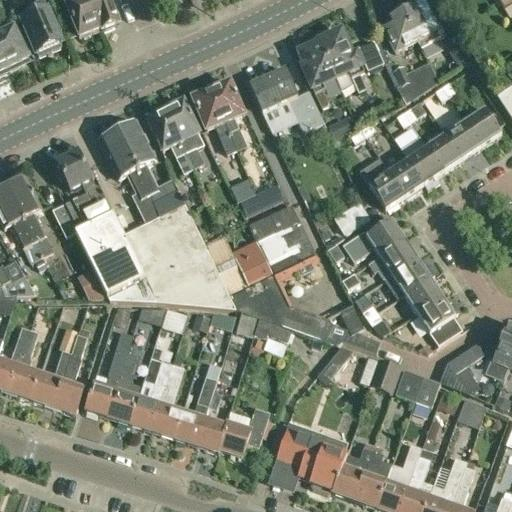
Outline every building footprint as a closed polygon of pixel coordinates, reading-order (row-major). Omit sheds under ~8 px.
[(6,0),(7,2),(13,14),(25,8),(20,0),(6,0)] [(64,5),(78,38),(79,41),(82,40),(84,41),(90,39),(91,36),(101,32),(95,17),(92,15),(85,0),(71,0),(72,2),(64,5)] [(85,0),(92,15),(95,17),(101,32),(102,35),(114,30),(118,28),(117,24),(117,23),(107,0),(85,0)] [(511,0),(496,0),(504,12),(511,7),(511,0)] [(15,18),(13,14),(7,2),(0,4),(0,11),(5,22),(15,18)] [(62,47),(57,36),(43,3),(28,10),(31,14),(19,19),(36,58),(38,57),(39,60),(60,51),(59,48),(62,47)] [(403,15),(418,46),(421,52),(445,40),(435,19),(432,21),(424,5),(416,8),(414,7),(404,13),(403,15)] [(395,57),(418,46),(403,15),(398,17),(394,17),(391,21),(387,23),(390,28),(382,31),(395,57)] [(29,62),(24,52),(14,31),(0,37),(0,54),(9,74),(19,70),(18,67),(29,62)] [(318,45),(319,47),(335,81),(349,75),(358,96),(366,93),(359,77),(364,75),(356,57),(352,59),(346,45),(348,44),(344,34),(341,35),(318,45)] [(384,67),(374,45),(358,52),(367,74),(384,67)] [(335,81),(319,47),(299,56),(304,69),(302,70),(321,112),(329,109),(322,93),(325,92),(322,86),(335,81)] [(460,48),(449,55),(461,72),(472,64),(460,48)] [(0,78),(9,74),(0,54),(0,78)] [(402,71),(397,74),(393,76),(400,89),(396,91),(406,108),(439,86),(437,82),(429,66),(406,77),(402,71)] [(323,127),(313,104),(308,95),(297,101),(290,84),(285,74),(250,90),(255,101),(262,117),(289,104),(304,136),(323,127)] [(211,95),(237,155),(247,151),(235,124),(244,119),(234,98),(230,87),(228,88),(227,85),(216,89),(217,92),(211,95)] [(449,87),(442,92),(448,102),(455,97),(449,87)] [(511,90),(495,101),(511,126),(511,90)] [(442,106),(448,102),(442,92),(435,96),(442,106)] [(237,155),(211,95),(204,97),(203,95),(192,99),(194,102),(192,102),(197,114),(206,136),(216,132),(228,159),(237,155)] [(205,148),(189,116),(183,105),(181,106),(178,105),(173,108),(172,111),(170,112),(170,113),(166,115),(166,114),(165,115),(195,173),(204,168),(196,153),(205,148)] [(403,117),(410,127),(425,116),(419,106),(403,117)] [(367,112),(353,119),(359,130),(373,124),(367,112)] [(484,113),(464,126),(481,152),(501,139),(484,113)] [(149,122),(147,123),(163,155),(172,151),(186,178),(195,173),(165,115),(165,116),(161,118),(161,116),(159,117),(156,116),(150,119),(149,122)] [(410,127),(403,117),(398,121),(404,131),(410,127)] [(464,126),(445,139),(462,164),(481,152),(464,126)] [(150,201),(160,222),(185,209),(173,184),(158,192),(147,171),(155,167),(141,137),(135,127),(122,133),(123,136),(119,138),(150,201)] [(344,128),(332,134),(336,142),(348,136),(344,128)] [(371,128),(361,134),(365,141),(375,134),(371,128)] [(365,141),(361,134),(351,141),(355,148),(365,141)] [(146,229),(160,222),(150,201),(119,138),(115,140),(114,137),(100,144),(120,184),(127,181),(136,198),(132,200),(146,229)] [(462,164),(445,139),(426,151),(443,177),(462,164)] [(426,151),(407,164),(424,189),(443,177),(426,151)] [(91,184),(79,159),(77,155),(56,166),(61,177),(70,195),(85,187),(89,194),(86,196),(87,198),(66,208),(80,236),(112,220),(94,183),(91,184)] [(407,164),(388,176),(405,202),(424,189),(407,164)] [(405,202),(388,176),(368,189),(385,215),(405,202)] [(25,181),(5,191),(41,263),(53,257),(34,219),(42,215),(25,181)] [(247,202),(240,187),(232,191),(239,206),(247,202)] [(302,187),(296,190),(300,201),(306,214),(313,211),(302,187)] [(30,269),(41,263),(5,191),(0,194),(0,225),(4,234),(11,230),(30,269)] [(66,242),(75,238),(80,236),(66,208),(52,215),(66,242)] [(276,278),(316,259),(292,208),(249,229),(259,248),(261,247),(276,278)] [(146,229),(124,240),(157,307),(236,314),(229,300),(205,250),(185,209),(160,222),(146,229)] [(368,224),(359,209),(334,224),(343,240),(368,224)] [(112,220),(80,236),(75,238),(100,288),(107,302),(109,306),(157,307),(124,240),(112,220)] [(373,252),(379,261),(404,244),(391,224),(367,241),(364,236),(342,250),(354,267),(370,256),(369,254),(373,252)] [(229,300),(251,290),(239,266),(237,267),(224,240),(205,250),(229,300)] [(417,263),(404,244),(379,261),(368,268),(373,277),(378,273),(386,284),(391,280),(417,263)] [(329,254),(334,266),(344,260),(337,249),(329,254)] [(246,263),(239,266),(251,290),(270,280),(263,265),(250,271),(246,263)] [(429,282),(417,263),(391,280),(404,299),(429,282)] [(15,264),(3,271),(0,272),(0,301),(7,300),(33,298),(22,277),(15,264)] [(42,264),(35,267),(39,275),(46,271),(42,264)] [(358,284),(354,277),(344,284),(348,291),(358,284)] [(270,280),(251,290),(229,300),(236,314),(320,344),(328,325),(322,323),(289,311),(274,279),(270,280)] [(404,299),(416,318),(442,301),(429,282),(404,299)] [(322,323),(328,325),(335,327),(339,318),(345,332),(349,341),(357,336),(362,332),(359,324),(347,300),(337,307),(341,314),(322,323)] [(455,321),(442,301),(416,318),(429,338),(455,321)] [(367,323),(377,316),(373,310),(366,314),(363,316),(367,323)] [(131,314),(118,311),(113,329),(126,332),(131,314)] [(138,323),(161,330),(165,313),(141,312),(138,323)] [(377,316),(367,323),(371,330),(378,338),(382,340),(391,334),(384,322),(382,323),(377,316)] [(192,332),(207,337),(209,329),(212,322),(196,317),(192,332)] [(213,317),(212,322),(209,329),(231,335),(232,332),(236,320),(213,317)] [(237,337),(252,341),(257,322),(241,318),(237,337)] [(336,350),(342,346),(349,341),(339,318),(335,327),(328,325),(320,344),(336,350)] [(270,339),(273,329),(260,324),(254,341),(266,345),(267,340),(269,341),(270,339)] [(511,366),(511,329),(508,328),(487,377),(505,384),(509,373),(511,366)] [(287,345),(290,335),(273,329),(270,339),(287,345)] [(62,343),(74,347),(78,336),(66,332),(62,343)] [(0,393),(10,397),(18,371),(23,359),(31,336),(22,333),(10,369),(0,365),(0,393)] [(71,358),(62,386),(53,412),(77,420),(85,395),(73,390),(82,364),(80,364),(88,338),(79,335),(71,358)] [(23,359),(18,371),(10,397),(32,405),(41,379),(29,375),(32,367),(31,362),(39,338),(31,336),(23,359)] [(85,415),(108,423),(117,396),(128,356),(133,340),(121,336),(106,381),(107,382),(104,391),(94,388),(85,415)] [(357,336),(342,346),(375,357),(380,346),(357,336)] [(468,353),(447,367),(454,377),(475,363),(468,353)] [(32,405),(53,412),(62,386),(71,358),(63,355),(53,383),(41,379),(32,405)] [(108,423),(130,429),(138,403),(141,393),(131,389),(140,360),(128,356),(117,396),(108,423)] [(149,406),(138,403),(130,429),(152,437),(160,409),(176,360),(175,360),(174,363),(169,362),(167,367),(162,365),(149,406)] [(176,360),(160,409),(152,437),(173,444),(182,417),(171,413),(184,372),(180,371),(183,362),(176,360)] [(372,390),(375,391),(391,397),(399,373),(380,366),(372,390)] [(422,381),(403,374),(395,399),(414,405),(422,381)] [(206,381),(205,383),(194,421),(182,417),(173,444),(196,451),(204,424),(208,412),(212,399),(215,389),(216,386),(216,384),(206,381)] [(439,387),(424,382),(415,406),(431,411),(439,387)] [(443,398),(437,413),(454,418),(459,403),(443,398)] [(216,415),(220,401),(212,399),(208,412),(216,415)] [(511,406),(498,401),(494,412),(507,417),(511,406)] [(227,428),(226,430),(218,458),(219,455),(243,463),(247,449),(260,453),(263,442),(269,426),(271,417),(256,412),(253,423),(249,435),(227,428)] [(196,451),(218,458),(226,430),(213,426),(204,424),(196,451)] [(332,495),(334,495),(342,471),(344,471),(348,459),(347,459),(348,457),(343,455),(346,446),(290,426),(277,464),(314,478),(311,487),(313,488),(312,491),(313,494),(328,499),(331,498),(332,495)] [(344,471),(342,471),(334,495),(333,497),(355,505),(374,449),(365,446),(362,452),(359,463),(348,459),(344,471)] [(355,505),(374,511),(377,511),(393,469),(382,465),(384,459),(380,457),(382,452),(374,449),(355,505)] [(403,472),(393,469),(377,511),(401,511),(423,453),(411,449),(403,472)] [(423,453),(401,511),(426,511),(430,502),(435,489),(423,485),(433,457),(432,456),(423,453)] [(426,511),(451,511),(468,466),(457,462),(446,493),(435,489),(430,502),(426,511)] [(469,467),(468,466),(451,511),(462,511),(476,475),(467,472),(469,467)] [(510,511),(511,507),(511,505),(501,502),(497,511),(510,511)]
